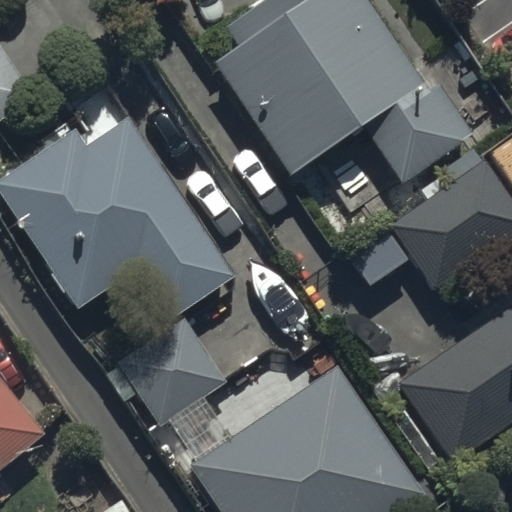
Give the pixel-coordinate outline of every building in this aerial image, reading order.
[(421,87),(363,0),(238,0),(216,15),(228,34),(208,47),(290,172),(359,127),(391,175),(466,126),(434,78),(421,87)] [(0,108),(30,89),(0,43),(0,108)] [(122,108),(77,138),(63,117),(0,157),(0,195),(70,301),(128,263),(161,313),(228,269),(122,108)] [(387,213),(435,285),(511,234),(511,198),(481,151),(387,213)] [(511,294),(392,373),(447,454),(511,411),(511,294)] [(113,356),(154,418),(221,374),(180,312),(113,356)] [(185,459),(219,511),(381,511),(416,489),(332,362),(185,459)] [(0,447),(26,426),(0,395),(0,447)]
